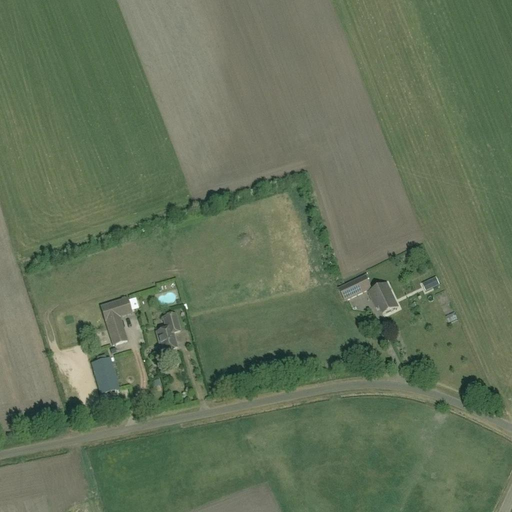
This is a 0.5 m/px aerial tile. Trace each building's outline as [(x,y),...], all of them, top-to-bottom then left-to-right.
[(345,302),(371,290),(366,277),(339,290),(345,302)] [(423,282),(425,292),(442,289),(440,279),(423,282)] [(387,285),(369,293),(376,309),(379,308),(383,315),(398,308),(387,285)] [(113,346),(125,342),(118,319),(132,315),(131,313),(128,302),(127,299),(113,303),(101,307),(113,346)] [(179,332),(175,316),(163,319),(167,331),(157,333),(162,353),(177,349),(173,334),(179,332)] [(119,390),(110,359),(91,364),(100,395),(119,390)]
